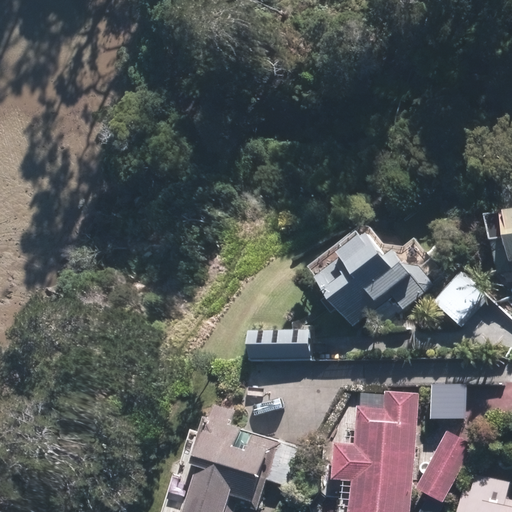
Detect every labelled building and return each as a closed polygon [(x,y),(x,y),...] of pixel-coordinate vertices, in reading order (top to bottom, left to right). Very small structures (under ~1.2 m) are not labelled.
[(511,190),(505,192),(509,213),(495,215),(504,268),(511,266),(511,190)] [(369,228),(311,272),(357,331),(393,303),(401,314),(434,288),(440,283),(408,241),(399,246),(382,245),(369,228)] [(458,276),(433,304),(460,329),(486,301),(458,276)] [(313,335),(248,337),(248,361),(313,360),(313,335)] [(464,391),(434,390),(434,422),(464,423),(464,391)] [(405,511),(420,397),(387,392),(385,409),(353,405),(348,445),(330,442),(326,480),(343,483),(339,511),(405,511)] [(166,504),(163,511),(235,511),(239,501),(258,508),(280,444),(197,416),(181,463),(192,467),(177,508),(166,504)] [(447,435),(416,493),(443,507),(473,449),(447,435)] [(511,511),(511,501),(506,500),(509,483),(472,476),(468,495),(460,493),(455,511),(511,511)]
